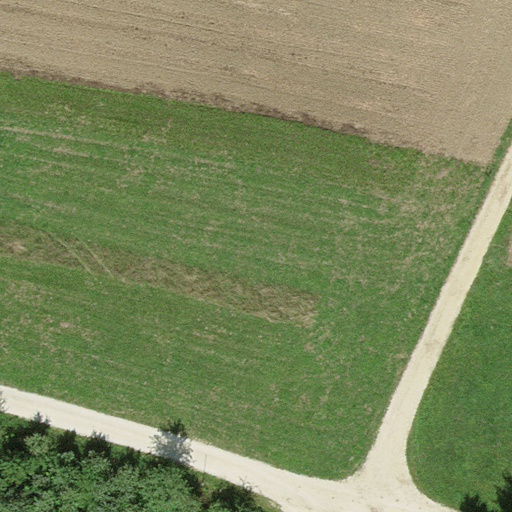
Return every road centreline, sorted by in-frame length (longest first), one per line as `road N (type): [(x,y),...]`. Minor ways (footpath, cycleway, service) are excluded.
road 1 (track): [(511,170),(392,421),(366,511)]
road 2 (track): [(0,423),(350,511)]
